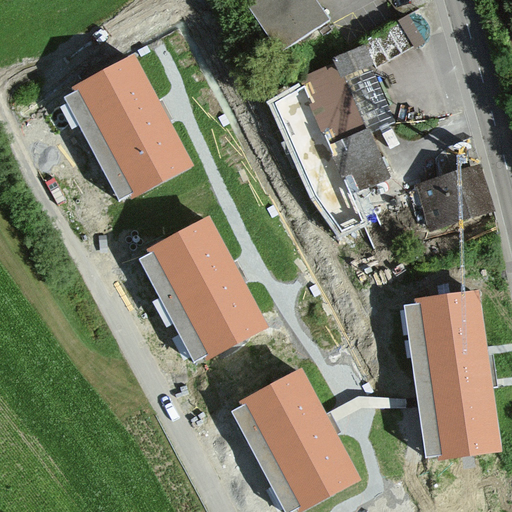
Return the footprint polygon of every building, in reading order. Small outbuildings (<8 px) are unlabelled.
[(280,51),(328,21),(315,0),(250,0),(249,1),(280,51)] [(334,62),(301,78),(305,85),(273,103),(314,195),(339,236),(368,222),(355,194),(392,178),(382,157),(385,157),(373,132),(398,119),(372,68),(426,40),(412,14),(364,40),(366,45),(333,59),(334,62)] [(76,92),(64,98),(119,199),(129,193),(132,199),(193,166),(133,56),(74,87),(76,92)] [(426,229),(493,209),(479,163),(413,183),(426,229)] [(150,253),(139,259),(195,361),(203,357),(206,362),(269,329),(209,216),(147,249),(150,253)] [(415,304),(405,305),(427,457),(438,455),(439,461),(503,452),(480,289),(415,299),(415,304)] [(232,412),(286,511),(289,511),(298,508),(299,511),(302,511),(363,479),(303,367),(241,401),(243,406),(232,412)]
